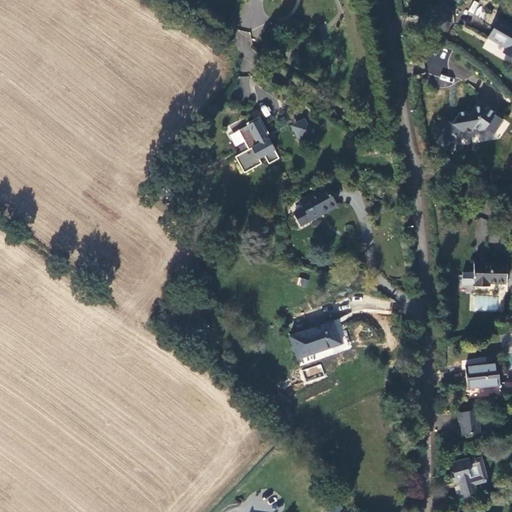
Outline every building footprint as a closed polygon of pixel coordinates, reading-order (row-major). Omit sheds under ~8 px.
[(468,12),(474,14),(479,3),(474,0),(468,12)] [(504,51),(511,55),(511,25),(500,19),(488,39),(505,48),(504,51)] [(441,20),(437,28),(447,32),(451,23),(441,20)] [(238,77),(240,97),(251,97),(249,76),(238,77)] [(445,115),(435,129),(441,133),(436,140),(449,149),(454,141),(452,140),(460,128),(463,130),(472,128),(474,125),(482,131),(486,126),(494,132),(504,119),(495,113),(496,111),(487,105),(486,107),(478,102),(473,108),(468,104),(465,109),(460,110),(453,121),(445,115)] [(249,152),(236,160),(245,175),(262,166),(259,161),(265,158),(270,166),(280,160),(267,137),(269,136),(260,119),(247,126),(248,128),(239,134),(249,152)] [(291,123),(295,139),(310,135),(306,119),(291,123)] [(505,120),(495,132),(500,135),(509,124),(505,120)] [(176,202),(180,195),(168,186),(163,193),(176,202)] [(327,189),(302,201),(305,207),(295,213),(300,223),(321,213),(323,214),(337,207),(327,189)] [(486,243),(487,218),(477,218),(476,243),(486,243)] [(507,264),(474,263),(474,286),(490,286),(490,283),(507,284),(507,264)] [(297,285),(306,287),(308,280),(299,277),(297,285)] [(210,330),(202,323),(194,331),(203,339),(210,330)] [(341,344),(334,323),(292,338),(298,360),(341,344)] [(468,365),(486,363),(485,357),(467,360),(468,365)] [(305,382),(325,376),(321,363),(301,370),(305,382)] [(490,365),(467,368),(468,389),(500,386),(497,363),(490,363),(490,365)] [(455,412),(456,421),(457,421),(459,435),(478,433),(476,410),(455,412)] [(489,478),(482,454),(471,457),(469,454),(451,460),(453,469),(451,470),(454,480),(462,479),(463,484),(461,485),(464,495),(478,491),(476,482),(489,478)] [(327,511),(338,511),(343,508),(333,499),(324,509),(327,511)]
